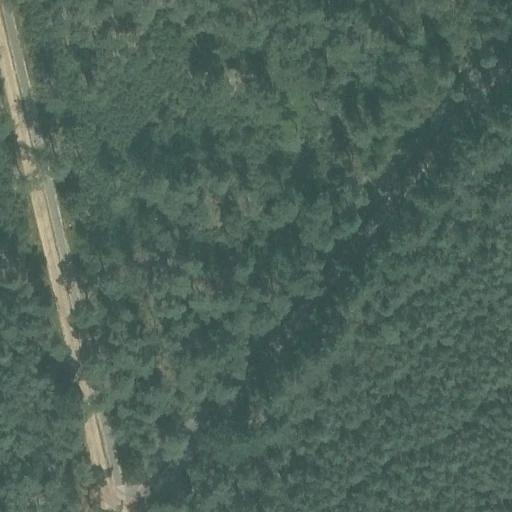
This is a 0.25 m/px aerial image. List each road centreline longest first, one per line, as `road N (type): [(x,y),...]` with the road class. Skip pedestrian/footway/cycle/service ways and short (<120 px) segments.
road 1 (track): [(132,511),(199,442),(511,59)]
road 2 (track): [(107,511),(0,94)]
